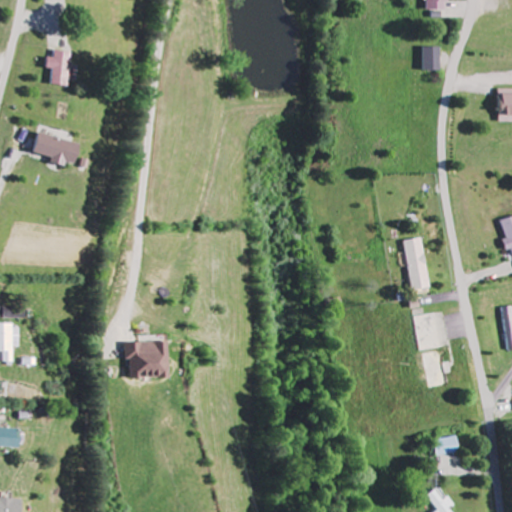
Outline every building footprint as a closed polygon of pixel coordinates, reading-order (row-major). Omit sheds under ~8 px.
[(450,0),(429,0),(429,12),(450,12),(450,0)] [(444,49),(425,49),(425,72),(444,72),(444,49)] [(72,87),(72,54),(57,53),(57,59),(49,59),(49,70),(52,70),(52,87),(72,87)] [(511,90),(501,91),(501,124),(511,124),(511,118),(511,90)] [(77,167),(82,145),(39,134),(34,155),(53,160),(52,165),(66,168),(67,164),(77,167)] [(407,243),(415,291),(434,288),(425,240),(407,243)] [(511,307),(503,310),(511,352),(511,307)] [(22,349),(22,326),(0,326),(0,363),(16,364),(16,349),(22,349)] [(134,381),(175,381),(175,344),(139,344),(139,351),(130,351),(130,363),(134,363),(134,381)] [(23,431),(1,430),(1,423),(0,423),(0,455),(0,450),(22,450),(23,431)] [(440,458),(462,453),(458,437),(436,443),(440,458)] [(453,511),(452,510),(457,506),(451,498),(445,502),(437,492),(429,498),(439,511),(453,511)] [(0,511),(26,511),(27,510),(22,510),(22,501),(0,500),(0,511)]
